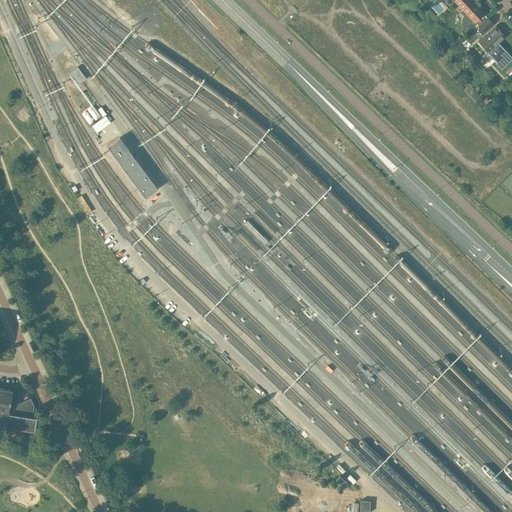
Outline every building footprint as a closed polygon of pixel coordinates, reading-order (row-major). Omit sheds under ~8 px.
[(453,0),(461,9),(459,11),(463,14),(462,16),(461,18),(461,21),(461,23),(461,25),(462,27),(463,29),(465,31),(484,13),(471,0),(453,0)] [(487,16),(476,27),(482,33),(493,23),(487,16)] [(496,26),(485,36),(485,35),(478,42),(501,66),(511,56),(498,42),(505,35),(496,26)] [(77,67),(69,73),(78,84),(82,81),(86,78),(85,78),(77,67)] [(110,120),(98,106),(94,109),(89,103),(79,112),(95,132),(110,120)] [(119,136),(107,145),(145,196),(157,187),(119,136)] [(12,413),(10,412),(6,412),(7,410),(9,411),(12,390),(0,387),(0,424),(34,430),(36,416),(32,416),(33,405),(30,398),(13,406),(12,413)] [(357,499),(357,511),(369,511),(370,499),(357,499)]
